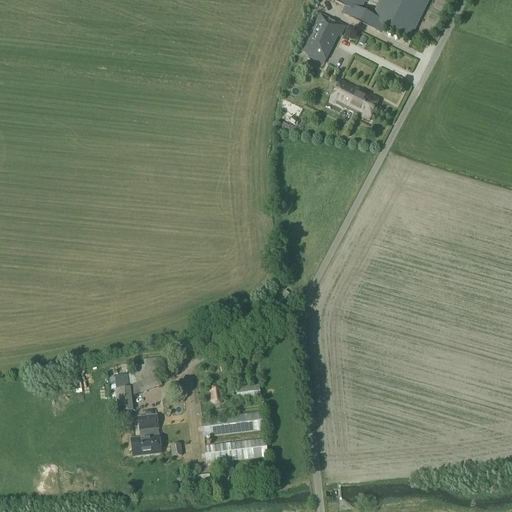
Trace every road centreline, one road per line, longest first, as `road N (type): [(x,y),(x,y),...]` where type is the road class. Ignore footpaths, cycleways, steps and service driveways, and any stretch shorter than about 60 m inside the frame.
road 1 (unclassified): [(320,511),(304,305),(463,0)]
road 2 (unknown): [(322,7),(428,67)]
